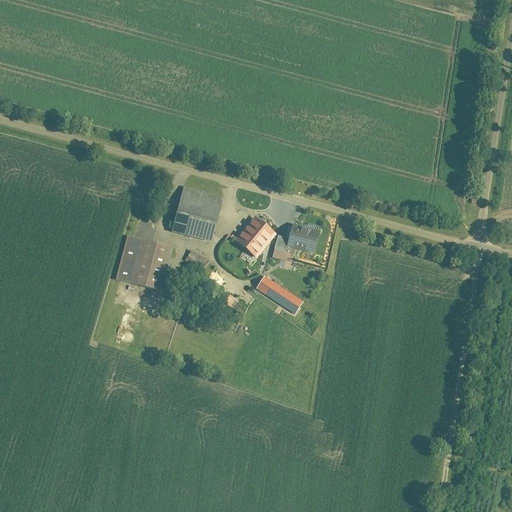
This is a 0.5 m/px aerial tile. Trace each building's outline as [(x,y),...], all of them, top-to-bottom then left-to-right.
[(185,191),(174,232),(212,243),(224,202),(185,191)] [(251,219),(224,251),(247,270),(274,239),(251,219)] [(293,232),(289,249),(315,255),(319,239),(293,232)] [(130,238),(117,282),(160,294),(172,249),(130,238)] [(264,278),(256,292),(296,316),(305,302),(264,278)]
